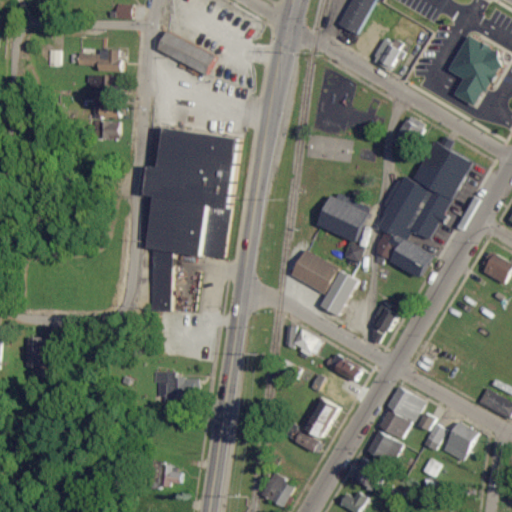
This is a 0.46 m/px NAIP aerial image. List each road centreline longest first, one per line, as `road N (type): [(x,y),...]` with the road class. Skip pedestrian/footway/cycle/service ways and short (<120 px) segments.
road 1 (secondary): [(209,511),(258,179),(295,0)]
road 2 (residential): [(130,309),(154,0)]
road 3 (residential): [(511,155),(252,0)]
road 4 (residential): [(3,306),(20,18)]
road 5 (residential): [(393,365),(277,298),(240,287)]
road 6 (residential): [(303,511),(393,365)]
road 7 (residential): [(393,365),(478,224)]
road 8 (residential): [(130,309),(107,323),(17,320),(3,306)]
road 9 (residential): [(511,432),(393,365)]
road 10 (residential): [(149,26),(20,18)]
